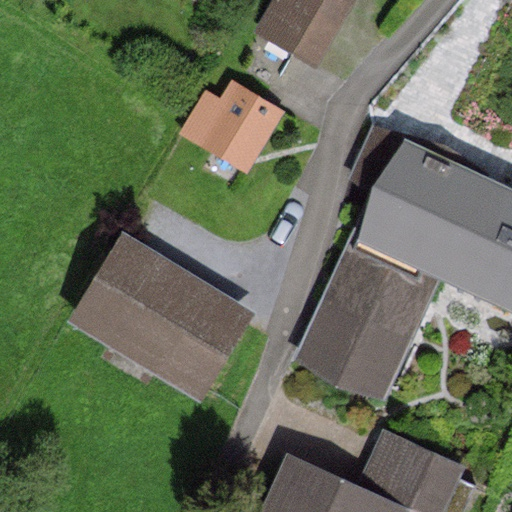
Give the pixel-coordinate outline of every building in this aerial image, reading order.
[(278,0),(260,31),(309,60),(344,0),(278,0)] [(204,145),(210,135),(248,158),(274,115),(235,92),(227,107),(206,96),(184,134),(204,145)] [(511,305),(511,202),(447,172),(449,168),(373,134),(352,179),(376,195),(306,350),(317,355),(313,363),(370,389),(374,381),(384,385),(436,271),(511,305)] [(85,316),(199,387),(239,320),(124,251),(85,316)] [(438,511),(456,475),(382,442),(358,494),(287,463),(265,511),(438,511)]
